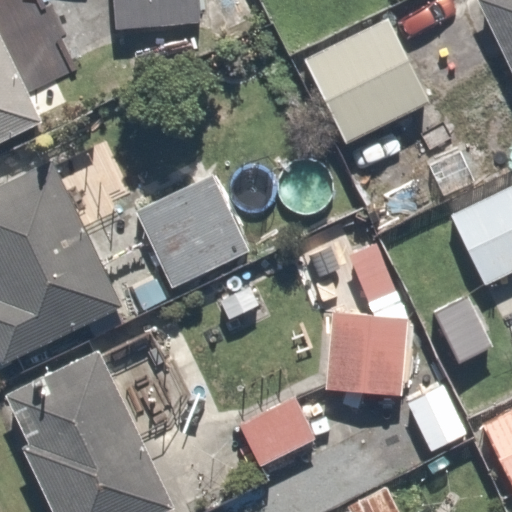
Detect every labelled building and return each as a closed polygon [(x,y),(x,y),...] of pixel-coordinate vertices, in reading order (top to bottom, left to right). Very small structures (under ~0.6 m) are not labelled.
[(110,0),(113,29),(198,22),(196,0),(110,0)] [(511,0),(473,0),(511,80),(511,0)] [(385,16),(300,58),(342,143),(427,102),(385,16)] [(0,140),(39,121),(0,41),(0,140)] [(0,363),(121,307),(47,159),(0,182),(0,363)] [(249,250),(210,176),(133,212),(171,289),(249,250)] [(308,226),(350,208),(336,176),(294,195),(308,226)] [(511,271),(511,185),(449,216),(482,286),(511,271)] [(394,291),(374,243),(347,254),(367,303),(394,291)] [(258,305),(248,286),(217,301),(227,320),(258,305)] [(400,395),(407,316),(327,310),(321,388),(400,395)] [(163,511),(174,507),(95,348),(1,393),(24,442),(17,446),(49,511),(163,511)] [(442,384),(405,402),(428,451),(466,433),(442,384)] [(314,438),(292,397),(238,424),(259,466),(314,438)] [(511,493),(511,407),(477,425),(511,493)] [(347,505),(348,509),(349,511),(398,511),(386,485),(347,505)]
